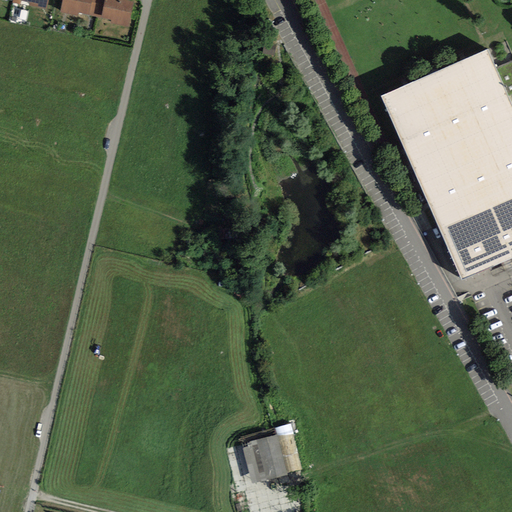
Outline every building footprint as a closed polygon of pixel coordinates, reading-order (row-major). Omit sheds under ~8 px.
[(30,6),(47,10),(49,0),(19,0),(19,1),(31,3),(30,6)] [(62,0),(60,12),(78,16),(79,13),(89,16),(92,0),(62,0)] [(92,0),(89,16),(95,17),(101,18),(105,0),(92,0)] [(133,2),(124,0),(105,0),(101,18),(111,20),(111,22),(127,26),(133,2)] [(511,258),(511,104),(496,68),(488,50),(382,96),(403,145),(463,280),(511,258)] [(511,61),(496,68),(511,104),(511,61)] [(270,438),(238,446),(247,482),(293,470),(287,447),(273,450),(270,438)]
